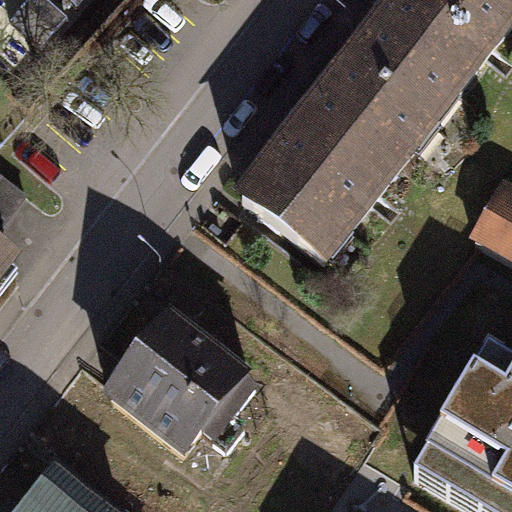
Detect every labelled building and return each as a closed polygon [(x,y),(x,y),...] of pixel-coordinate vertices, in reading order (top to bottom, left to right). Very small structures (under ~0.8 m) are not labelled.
[(35,0),(23,0),(2,24),(32,52),(60,22),(35,0)] [(57,0),(69,10),(78,0),(57,0)] [(511,0),(396,0),(344,66),(425,129),(511,18),(511,0)] [(425,129),(344,66),(234,206),(315,270),(425,129)] [(0,183),(0,220),(18,198),(0,183)] [(467,247),(511,272),(511,204),(497,196),(467,247)] [(92,365),(185,451),(261,370),(169,284),(92,365)] [(418,458),(507,511),(511,511),(511,373),(481,355),(418,458)] [(56,448),(4,511),(127,511),(132,507),(56,448)]
